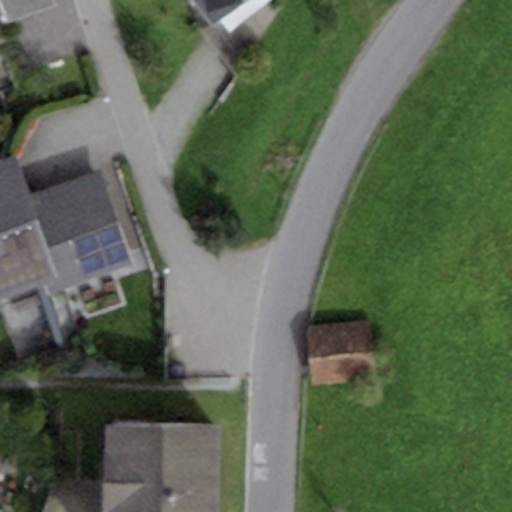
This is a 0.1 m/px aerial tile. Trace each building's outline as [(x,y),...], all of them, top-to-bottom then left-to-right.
[(55,0),(0,0),(6,15),(11,24),(58,6),(55,0)] [(191,0),(212,26),(219,21),(247,0),(191,0)] [(272,0),(247,0),(219,21),(241,49),(284,14),(272,0)] [(16,147),(0,152),(0,287),(45,271),(52,288),(133,259),(101,171),(34,195),(16,147)] [(18,360),(55,353),(44,289),(6,296),(18,360)] [(371,324),(308,327),(312,386),(374,383),(371,324)] [(218,511),(219,426),(104,426),(103,511),(218,511)]
